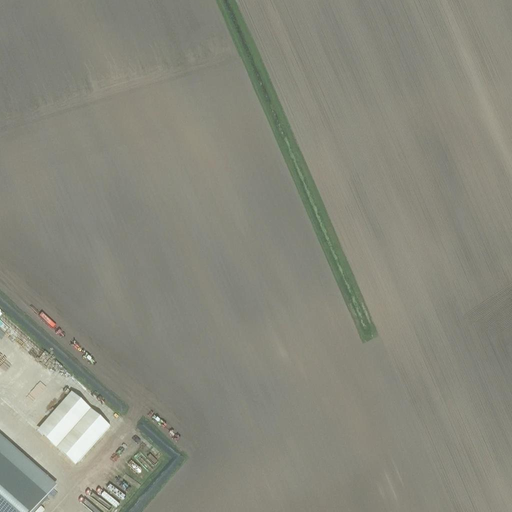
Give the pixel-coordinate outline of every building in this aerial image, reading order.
[(44,430),(83,465),(118,425),(79,391),(44,430)] [(58,414),(70,401),(65,396),(53,409),(58,414)] [(122,401),(118,406),(125,412),(130,406),(122,401)] [(0,511),(35,511),(48,498),(0,455),(0,511)] [(106,501),(113,508),(120,501),(112,495),(106,501)]
